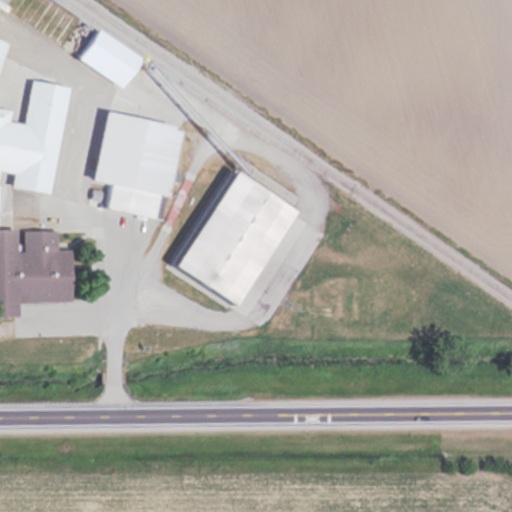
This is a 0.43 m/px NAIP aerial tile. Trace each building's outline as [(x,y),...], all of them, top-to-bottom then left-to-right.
[(95,30),(77,59),(123,87),(141,57),(95,30)] [(68,86),(30,79),(23,123),(7,120),(9,109),(0,107),(0,171),(12,174),(10,186),(50,193),(68,86)] [(93,181),(108,184),(104,208),(163,218),(180,126),(105,112),(93,181)] [(173,271),(239,307),(296,207),(229,170),(173,271)] [(16,226),(0,226),(0,314),(17,314),(17,300),(71,299),(70,247),(56,248),(56,228),(21,228),(21,238),(16,238),(16,226)]
